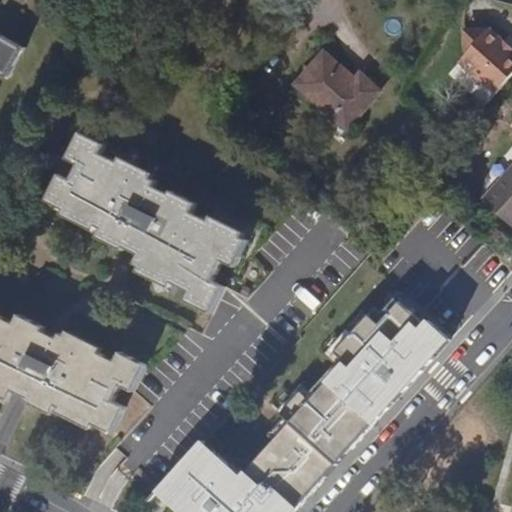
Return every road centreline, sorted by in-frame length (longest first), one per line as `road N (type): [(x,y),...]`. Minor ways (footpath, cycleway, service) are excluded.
road 1 (residential): [(100,511),(122,474),(330,230)]
road 2 (residential): [(335,511),(511,316)]
